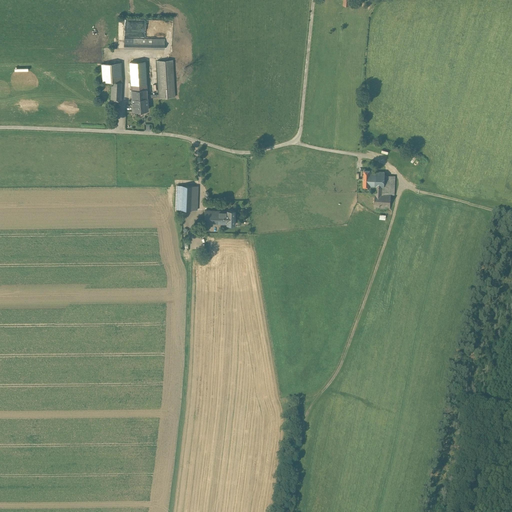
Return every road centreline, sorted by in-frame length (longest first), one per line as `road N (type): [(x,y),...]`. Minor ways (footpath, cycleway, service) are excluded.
road 1 (residential): [(315,0),(293,143),(243,152),(176,135),(0,127)]
road 2 (track): [(293,143),(383,162),(405,187),(511,215)]
road 3 (track): [(184,403),(191,217),(201,202)]
road 4 (track): [(365,301),(402,183)]
